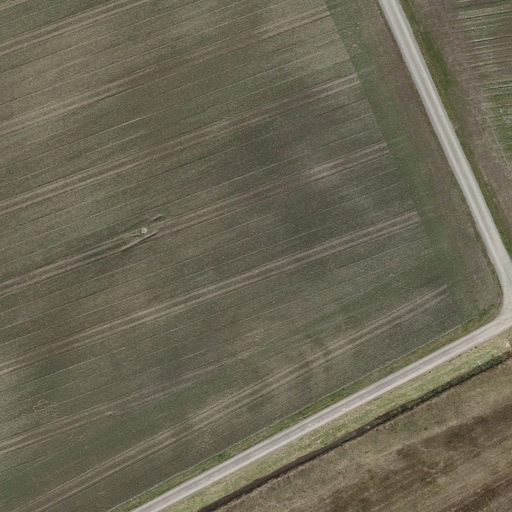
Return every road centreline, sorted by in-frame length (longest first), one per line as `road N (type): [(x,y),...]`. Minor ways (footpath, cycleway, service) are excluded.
road 1 (track): [(511,319),(146,511)]
road 2 (track): [(511,285),(389,0)]
